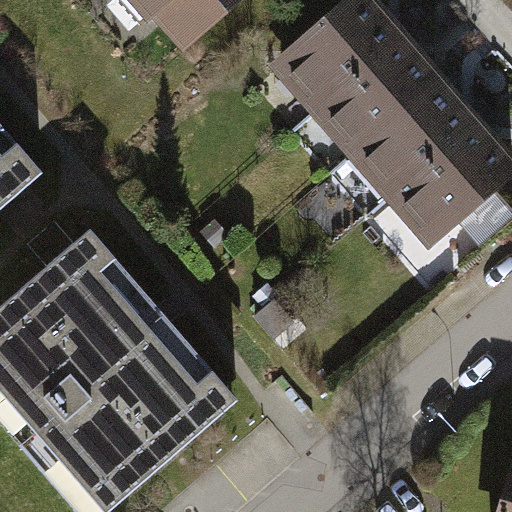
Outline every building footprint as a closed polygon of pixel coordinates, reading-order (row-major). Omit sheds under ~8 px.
[(250,0),(118,0),(144,30),(151,24),(182,59),(250,0)] [(511,177),(511,145),(383,0),(345,0),(270,66),(431,249),(511,177)] [(0,112),(0,215),(51,172),(0,112)] [(168,311),(96,226),(0,307),(0,423),(75,511),(109,511),(243,398),(168,311)] [(511,511),(511,463),(496,511),(511,511)]
